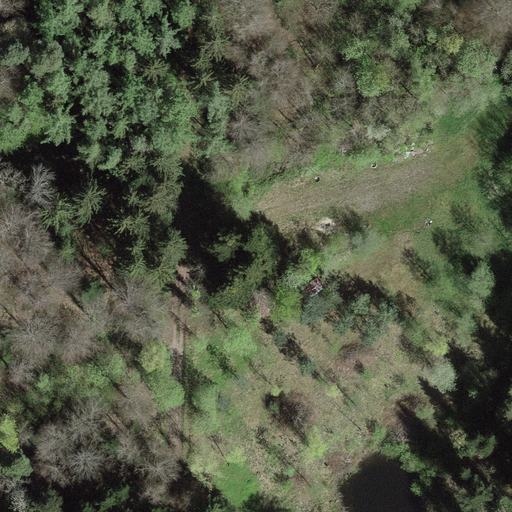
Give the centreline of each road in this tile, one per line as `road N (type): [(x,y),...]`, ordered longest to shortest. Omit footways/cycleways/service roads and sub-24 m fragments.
road 1 (track): [(200,0),(180,185),(173,511)]
road 2 (track): [(179,236),(463,160)]
